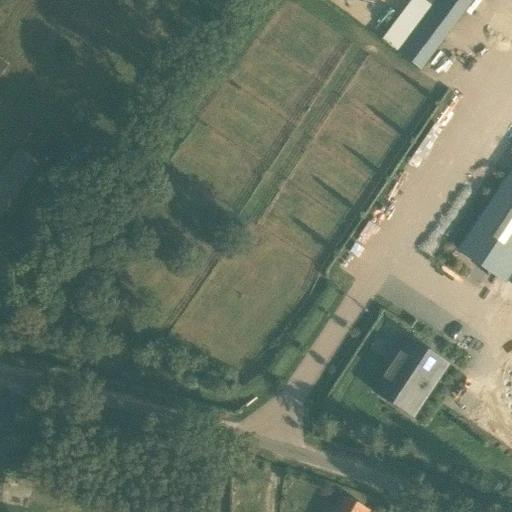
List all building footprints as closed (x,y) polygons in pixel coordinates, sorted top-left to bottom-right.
[(415,0),(384,42),(401,55),(441,0),(415,0)] [(441,0),(436,8),(401,55),(425,73),(479,0),(441,0)] [(0,78),(11,65),(0,57),(0,78)] [(0,218),(40,163),(41,164),(72,121),(50,105),(19,147),(0,174),(0,218)] [(511,266),(511,179),(463,254),(503,280),(511,266)] [(413,418),(448,365),(403,335),(386,360),(394,364),(375,392),(413,418)] [(369,511),(370,511),(346,498),(337,511),(369,511)]
